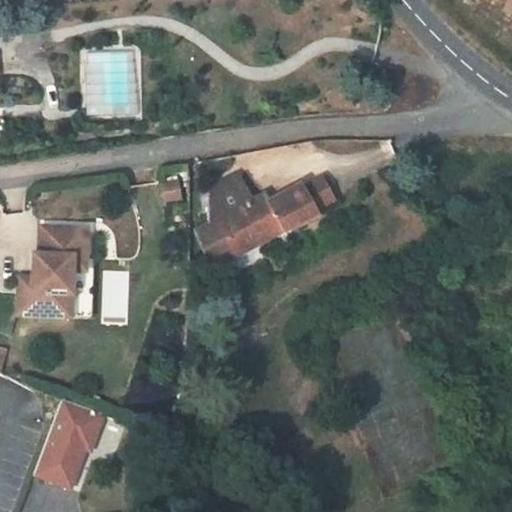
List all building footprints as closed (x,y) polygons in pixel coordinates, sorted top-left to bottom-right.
[(208,225),(193,232),(209,267),(280,229),(282,232),(315,214),(300,186),(267,204),(262,196),(251,202),(237,175),(208,191),(208,225)] [(321,175),(302,184),(315,211),(334,201),(321,175)] [(158,203),(181,200),(178,179),(156,181),(158,203)] [(19,299),(5,299),(5,323),(57,324),(59,264),(72,263),(73,235),(27,234),(27,262),(20,262),(19,286),(19,299)] [(59,264),(57,324),(79,324),(81,263),(72,263),(59,264)] [(19,286),(6,286),(5,299),(19,299),(19,286)] [(73,491),(100,413),(58,399),(31,476),(73,491)] [(202,409),(204,433),(215,431),(215,432),(235,430),(232,401),(213,403),(213,408),(202,409)]
